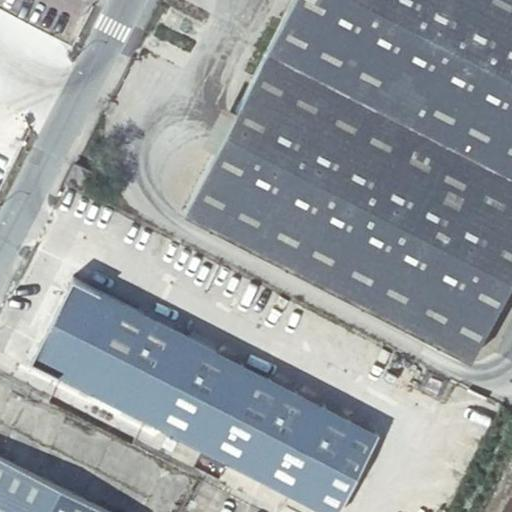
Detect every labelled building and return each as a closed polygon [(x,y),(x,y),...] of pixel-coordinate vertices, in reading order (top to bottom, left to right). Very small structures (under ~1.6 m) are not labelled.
[(511,289),(511,0),(295,0),(188,209),(476,360),(511,289)] [(96,168),(79,160),(69,179),(86,188),(96,168)] [(32,359),(334,511),(376,432),(75,275),(32,359)] [(114,511),(0,455),(0,491),(41,511),(114,511)] [(0,511),(41,511),(0,491),(0,511)]
